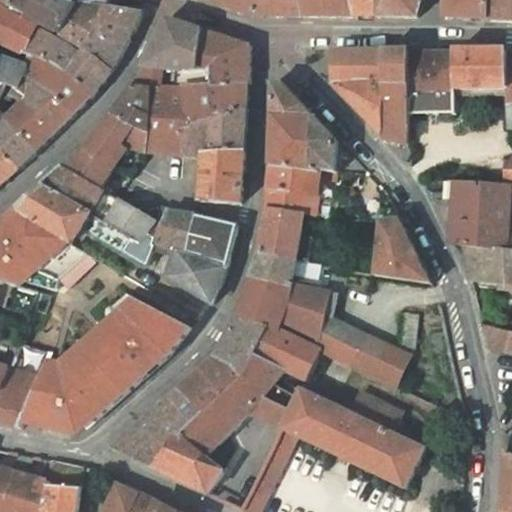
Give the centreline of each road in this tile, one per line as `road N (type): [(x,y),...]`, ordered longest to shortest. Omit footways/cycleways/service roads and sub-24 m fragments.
road 1 (unclassified): [(482,511),(484,413),(463,310),(404,189),(266,32)]
road 2 (unclassified): [(80,455),(204,341),(224,309),(252,220),(266,32)]
road 3 (unclassified): [(158,3),(105,106),(0,208)]
road 4 (unclassified): [(433,36),(266,32)]
road 5 (unclassified): [(80,455),(211,511)]
